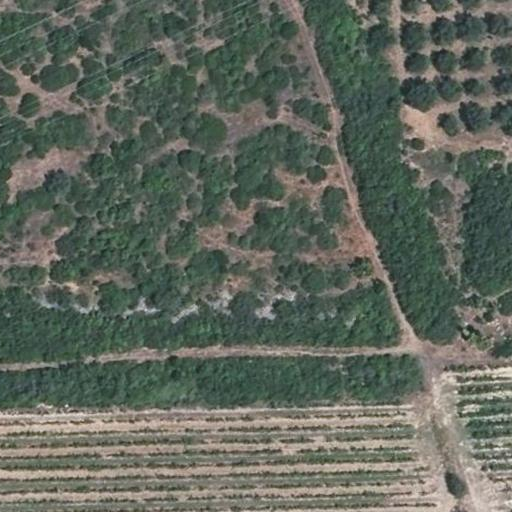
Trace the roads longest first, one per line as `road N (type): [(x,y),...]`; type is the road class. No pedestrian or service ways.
road 1 (track): [(409,354),(296,350),(0,370)]
road 2 (track): [(482,511),(409,354)]
